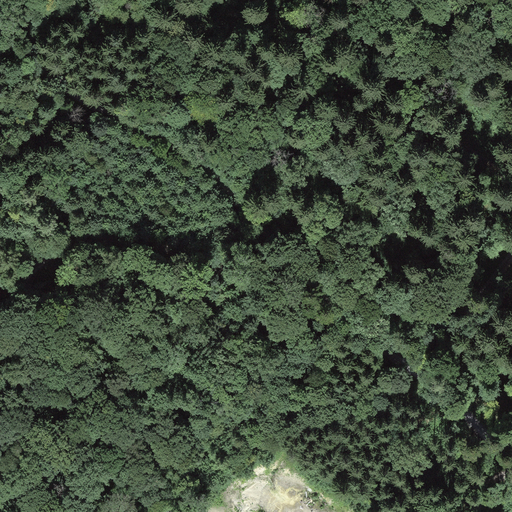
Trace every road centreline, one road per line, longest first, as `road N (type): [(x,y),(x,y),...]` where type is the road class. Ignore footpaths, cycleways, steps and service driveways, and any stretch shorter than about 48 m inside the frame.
road 1 (track): [(0,21),(62,84),(203,163),(366,334),(420,375)]
road 2 (track): [(366,334),(154,243),(125,239),(98,238),(52,253),(0,320)]
road 3 (track): [(511,182),(371,70),(310,0)]
road 4 (track): [(0,434),(115,461),(171,511)]
road 5 (track): [(511,258),(420,375)]
road 6 (track): [(420,375),(511,465)]
